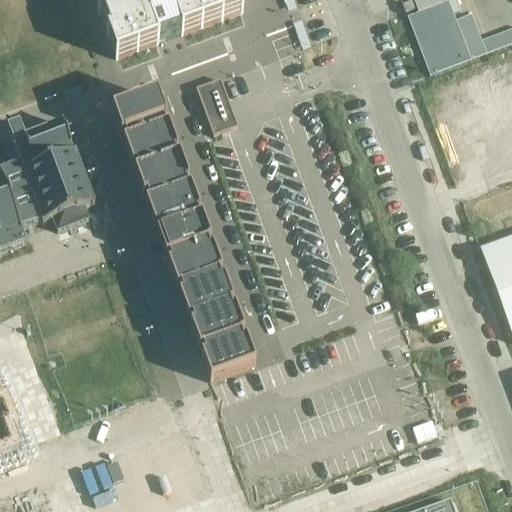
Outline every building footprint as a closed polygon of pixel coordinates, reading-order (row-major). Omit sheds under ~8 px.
[(237,0),(92,0),(115,61),(243,15),(237,0)] [(412,1),(402,5),(405,14),(416,10),(412,1)] [(448,3),(407,19),(430,78),(471,62),(448,3)] [(220,83),(195,92),(213,139),(238,130),(220,83)] [(156,100),(111,117),(120,142),(124,141),(126,146),(122,147),(131,172),(135,171),(137,176),(133,178),(143,203),(146,201),(148,207),(145,208),(154,233),(157,232),(159,237),(156,238),(165,263),(168,262),(170,268),(167,269),(176,294),(180,292),(182,298),(178,299),(187,324),(191,323),(193,328),(189,330),(199,354),(202,353),(204,359),(201,360),(210,385),(255,368),(246,343),(243,345),(241,339),(244,338),(235,313),(232,314),(229,309),(233,307),(224,283),(220,284),(218,278),(222,277),(212,252),(209,253),(207,248),(210,247),(201,222),(198,223),(196,217),(199,216),(190,191),(187,193),(185,187),(188,186),(179,161),(176,162),(174,157),(177,156),(168,131),(164,132),(162,126),(166,125),(156,100)] [(75,156),(63,125),(24,138),(19,126),(8,130),(20,166),(23,175),(75,156)] [(95,206),(76,156),(75,156),(23,175),(22,176),(40,224),(41,224),(42,226),(52,222),(57,235),(89,223),(84,210),(95,206)] [(20,166),(0,173),(0,177),(21,232),(40,224),(22,176),(23,175),(20,166)] [(0,256),(26,247),(20,232),(21,232),(0,177),(0,256)] [(511,240),(479,252),(511,340),(511,240)] [(0,451),(12,447),(3,425),(7,422),(3,410),(0,410),(0,451)]
